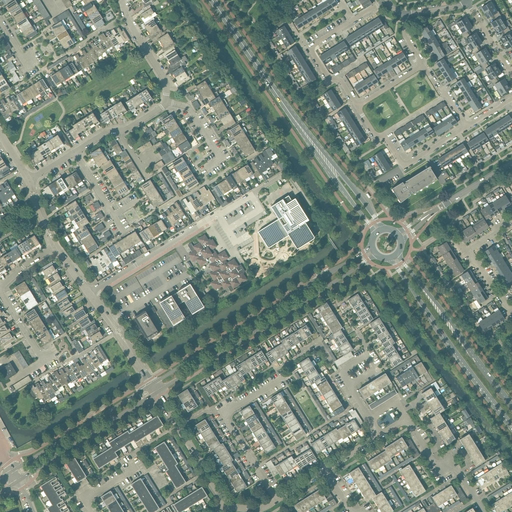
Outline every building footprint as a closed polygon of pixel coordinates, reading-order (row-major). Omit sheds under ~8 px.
[(15,0),(5,7),(6,8),(7,8),(8,11),(18,5),(15,0)] [(145,8),(157,0),(142,0),(144,2),(143,3),(144,4),(143,5),(145,7),(144,8),(145,8)] [(371,4),(368,0),(367,0),(361,4),(364,9),(371,4)] [(488,0),(485,2),(487,5),(481,8),(484,13),(493,8),(493,7),(490,3),(492,2),(490,0),(488,0)] [(82,7),(80,9),(83,13),(85,12),(95,6),(95,5),(94,4),(92,1),(86,5),(82,7)] [(332,8),(328,1),(323,4),(327,11),(332,8)] [(8,11),(8,13),(9,12),(11,15),(21,9),(23,7),(21,3),(18,5),(8,11)] [(327,11),(323,4),(318,7),(322,14),(327,11)] [(142,14),(140,14),(141,15),(141,14),(143,17),(143,18),(144,19),(143,20),(144,23),(153,18),(157,15),(156,15),(155,13),(154,13),(151,8),(150,5),(145,8),(142,10),(143,13),(142,14)] [(85,12),(88,16),(97,10),(98,10),(97,8),(97,9),(95,6),(85,12)] [(494,18),(500,14),(495,6),(493,7),(493,8),(484,13),(487,18),(493,15),(494,18)] [(322,14),(318,7),(313,10),(317,17),(322,14)] [(12,16),(14,19),(23,13),(21,9),(11,15),(10,16),(10,17),(11,17),(12,16)] [(88,16),(91,20),(100,15),(100,14),(101,14),(100,13),(99,13),(97,10),(88,16)] [(317,17),(313,10),(308,13),(313,20),(317,17)] [(15,21),(17,24),(26,18),(23,13),(14,19),(12,20),(13,21),(14,21),(15,21)] [(313,20),(308,13),(303,16),(308,23),(313,20)] [(494,29),(504,22),(500,14),(494,18),(496,20),(491,24),(494,29)] [(105,18),(104,17),(102,18),(100,15),(91,21),(96,30),(105,24),(102,20),(105,18)] [(308,23),(303,16),(299,19),(303,26),(308,23)] [(17,25),(19,28),(29,22),(26,18),(17,24),(16,24),(17,26),(17,25)] [(145,29),(145,28),(147,31),(157,26),(154,21),(155,20),(153,18),(144,23),(140,25),(140,26),(141,25),(143,28),(144,27),(145,29)] [(374,21),(379,29),(384,26),(386,29),(388,27),(385,22),(382,24),(379,18),(374,21)] [(459,19),(453,22),(455,25),(457,24),(460,29),(469,23),(466,18),(460,21),(459,19)] [(298,28),(298,29),(303,26),(299,19),(294,22),(298,28)] [(54,32),(63,26),(60,21),(58,23),(55,25),(50,28),(51,30),(52,29),(54,32)] [(370,23),(375,31),(379,29),(374,21),(370,23)] [(20,29),(22,32),(31,26),(29,22),(19,28),(18,28),(19,30),(20,29)] [(504,33),(509,30),(504,22),(494,29),(497,34),(502,30),(504,33)] [(366,26),(371,34),(375,31),(370,23),(366,26)] [(469,23),(460,29),(463,34),(461,34),(463,37),(468,34),(467,31),(472,28),(469,23)] [(31,26),(22,32),(25,37),(26,36),(28,39),(37,33),(35,30),(37,29),(34,25),(31,26)] [(55,33),(57,36),(66,30),(63,26),(54,32),(52,33),(53,34),(55,33)] [(150,41),(152,40),(163,33),(161,30),(160,31),(157,26),(147,31),(149,35),(150,37),(149,37),(150,40),(150,41)] [(276,31),(278,35),(286,30),(284,26),(283,26),(276,31)] [(362,28),(367,36),(371,34),(366,26),(362,28)] [(420,30),(423,35),(430,31),(427,26),(421,30),(420,30)] [(128,41),(130,40),(124,30),(121,31),(119,27),(116,29),(118,32),(124,42),(127,41),(128,41)] [(358,31),(363,39),(367,36),(362,28),(358,31)] [(111,31),(113,34),(119,44),(122,43),(123,43),(124,42),(118,32),(116,33),(114,29),(111,31)] [(159,41),(161,44),(170,38),(168,34),(170,32),(169,29),(163,33),(152,40),(154,42),(157,40),(158,42),(159,41)] [(57,36),(59,41),(69,35),(66,30),(57,36)] [(278,35),(281,39),(289,34),(286,30),(278,35)] [(503,44),(511,38),(511,33),(509,30),(504,33),(506,35),(500,39),(503,44)] [(108,31),(106,33),(108,36),(114,46),(116,49),(120,46),(119,44),(113,34),(111,36),(108,31)] [(354,33),(359,41),(363,39),(358,31),(354,33)] [(423,35),(426,40),(433,36),(430,31),(423,35)] [(103,33),(100,35),(109,48),(112,47),(112,48),(114,46),(108,36),(106,38),(103,33)] [(350,36),(355,44),(359,41),(354,33),(350,36)] [(468,34),(463,37),(468,45),(478,38),(475,33),(470,36),(468,34)] [(281,39),(283,44),(291,38),(289,34),(281,39)] [(59,41),(62,45),(71,39),(69,35),(59,41)] [(100,41),(99,42),(105,52),(107,51),(106,50),(109,48),(100,35),(98,36),(100,41)] [(346,39),(351,47),(355,44),(350,36),(345,39),(346,39)] [(426,40),(429,45),(436,41),(433,36),(426,40)] [(164,49),(163,50),(164,53),(174,47),(177,45),(176,45),(175,43),(174,43),(170,38),(161,44),(163,47),(163,48),(164,49)] [(283,44),(286,48),(294,43),(291,38),(283,44)] [(478,38),(468,45),(472,52),(478,49),(476,47),(482,43),(478,38)] [(511,45),(511,38),(503,44),(506,49),(511,46),(511,45)] [(71,39),(62,45),(61,46),(62,47),(63,46),(65,49),(74,44),(71,39)] [(96,39),(94,40),(96,45),(94,46),(101,56),(102,55),(103,55),(102,54),(105,52),(99,42),(96,39)] [(340,44),(345,52),(349,50),(344,42),(344,41),(340,44)] [(432,50),(439,45),(436,41),(429,45),(432,50)] [(92,48),(91,49),(97,59),(98,58),(101,56),(94,46),(92,42),(89,44),(92,48)] [(336,47),(341,55),(345,52),(340,44),(336,47)] [(432,50),(435,55),(442,50),(439,45),(432,50)] [(88,46),(86,48),(88,52),(86,53),(93,63),(94,62),(94,61),(97,59),(91,49),(88,46)] [(295,47),(287,51),(290,56),(298,51),(295,46),(295,47)] [(166,58),(168,61),(177,55),(175,50),(176,50),(174,47),(164,53),(158,57),(160,59),(164,57),(165,59),(166,58)] [(331,49),(336,57),(341,55),(336,47),(331,49)] [(442,50),(435,55),(438,60),(439,60),(439,59),(446,55),(449,53),(446,48),(442,50)] [(478,49),(472,52),(477,60),(488,53),(485,48),(479,52),(478,49)] [(327,52),(332,60),(336,57),(331,49),(327,52)] [(84,56),(82,57),(88,67),(90,66),(90,65),(93,63),(86,53),(84,50),(82,51),(84,56)] [(300,55),(298,51),(290,56),(292,60),(300,55)] [(323,54),(328,62),(332,60),(327,52),(323,54)] [(402,52),(397,55),(402,62),(407,59),(406,59),(402,52)] [(477,60),(482,68),(487,64),(486,62),(491,59),(488,53),(477,60)] [(75,56),(77,59),(83,69),(86,68),(88,67),(82,57),(80,58),(77,54),(75,56)] [(319,57),(324,65),(328,62),(323,54),(319,57)] [(170,67),(167,69),(169,71),(171,70),(184,62),(187,59),(185,55),(180,59),(177,55),(168,61),(170,64),(170,65),(171,66),(170,67)] [(292,60),(295,64),(303,59),(300,55),(292,60)] [(402,62),(397,55),(392,58),(397,65),(402,62)] [(72,56),(69,58),(72,62),(73,62),(78,71),(80,70),(85,77),(87,76),(83,69),(77,59),(75,60),(72,56)] [(392,58),(388,62),(392,69),(397,65),(392,58)] [(436,63),(439,68),(446,64),(443,58),(436,63),(436,62),(436,63)] [(295,64),(297,68),(305,63),(303,59),(295,64)] [(78,72),(78,71),(73,62),(72,62),(68,65),(74,75),(78,72)] [(173,75),(175,78),(185,72),(182,67),(186,65),(184,62),(171,70),(168,72),(169,72),(171,74),(173,75)] [(392,69),(388,62),(383,65),(387,72),(392,69)] [(305,63),(297,68),(300,72),(308,67),(305,63)] [(439,68),(442,73),(449,68),(446,64),(439,68)] [(487,75),(497,69),(494,64),(489,67),(487,64),(482,68),(487,75)] [(64,68),(69,77),(74,75),(68,65),(64,68)] [(383,65),(378,68),(382,75),(387,72),(383,65)] [(310,71),(308,67),(300,72),(302,76),(310,71)] [(65,80),(69,77),(64,68),(59,71),(65,80)] [(382,75),(378,68),(373,71),(377,77),(377,78),(382,75)] [(442,73),(445,78),(452,73),(449,68),(442,73)] [(497,69),(487,75),(487,76),(488,75),(491,79),(490,80),(491,83),(497,80),(495,77),(501,74),(497,69)] [(61,83),(65,80),(59,71),(58,71),(56,72),(57,72),(55,73),(54,72),(61,83)] [(310,71),(302,76),(305,80),(313,75),(310,71)] [(50,76),(48,78),(53,87),(56,86),(61,83),(54,72),(52,73),(49,74),(50,76)] [(178,87),(191,79),(191,78),(190,79),(189,76),(188,77),(185,72),(175,78),(177,81),(177,82),(178,83),(177,84),(178,86),(178,87)] [(452,73),(445,78),(448,83),(449,83),(449,82),(455,78),(458,77),(455,72),(452,73)] [(316,80),(313,75),(305,80),(307,84),(315,80),(316,80)] [(374,75),(369,78),(373,85),(378,81),(374,75)] [(0,81),(0,87),(7,83),(9,82),(6,78),(0,81)] [(369,78),(364,81),(368,88),(373,85),(369,78)] [(463,78),(456,82),(459,87),(466,83),(463,78)] [(43,79),(38,82),(44,91),(49,88),(43,79)] [(497,80),(491,83),(493,86),(495,85),(497,90),(496,90),(496,91),(507,84),(504,79),(498,82),(497,80)] [(38,81),(36,81),(37,83),(34,84),(40,94),(41,96),(46,94),(44,91),(38,82),(38,81)] [(194,84),(186,89),(187,92),(195,88),(195,89),(196,89),(198,91),(208,85),(205,81),(198,85),(196,86),(194,84)] [(364,81),(359,84),(363,91),(368,88),(364,81)] [(466,83),(459,87),(462,92),(469,88),(472,86),(469,81),(466,83)] [(9,86),(7,83),(0,87),(0,93),(0,94),(1,94),(11,88),(9,86)] [(32,85),(29,87),(35,97),(40,94),(34,84),(33,83),(32,84),(32,85)] [(358,93),(358,94),(363,91),(359,84),(354,87),(357,92),(358,93)] [(507,84),(496,91),(501,98),(506,95),(505,93),(510,89),(507,84)] [(198,91),(196,93),(198,97),(210,90),(208,85),(198,91)] [(35,97),(29,87),(29,86),(25,89),(31,99),(35,97)] [(145,87),(140,89),(141,90),(142,92),(148,102),(149,102),(147,100),(148,99),(150,101),(153,99),(151,97),(154,95),(149,88),(146,89),(145,87)] [(465,97),(472,93),(469,88),(462,92),(465,97)] [(27,102),(31,99),(25,89),(23,90),(24,91),(21,92),(27,102)] [(198,97),(201,101),(203,100),(213,94),(210,90),(198,97)] [(322,95),(325,99),(333,94),(330,90),(322,95)] [(19,100),(19,101),(22,105),(27,102),(21,92),(20,92),(19,92),(19,93),(16,95),(19,100)] [(140,93),(138,94),(144,105),(143,103),(144,102),(146,104),(148,102),(142,92),(140,93)] [(203,100),(201,101),(204,106),(207,104),(219,96),(216,92),(213,94),(203,100)] [(475,98),(472,93),(465,97),(468,102),(475,98)] [(138,94),(134,97),(140,107),(139,105),(140,104),(142,106),(144,105),(138,94)] [(325,99),(328,103),(336,98),(333,94),(325,99)] [(13,95),(11,97),(12,99),(14,103),(19,110),(20,111),(22,110),(24,112),(26,111),(22,105),(19,101),(17,102),(15,99),(15,98),(13,95)] [(210,108),(222,101),(219,96),(207,104),(210,108)] [(8,97),(5,99),(6,100),(8,103),(14,112),(16,111),(17,112),(19,110),(14,103),(12,104),(10,101),(9,98),(8,97)] [(134,97),(130,99),(136,110),(135,108),(136,107),(137,109),(140,107),(134,97)] [(328,103),(330,107),(338,102),(336,98),(328,103)] [(478,102),(475,98),(468,102),(471,107),(478,102)] [(0,100),(2,104),(9,114),(11,113),(12,114),(14,112),(8,103),(6,104),(3,99),(0,100)] [(130,99),(125,102),(132,112),(131,110),(132,109),(133,111),(136,110),(130,99)] [(224,99),(222,101),(210,108),(212,113),(215,111),(224,105),(227,104),(224,99)] [(121,102),(116,104),(123,114),(122,112),(123,111),(124,114),(127,112),(121,102)] [(338,102),(330,107),(333,112),(340,107),(341,107),(338,102)] [(481,107),(478,102),(471,107),(475,112),(475,111),(481,107)] [(0,105),(0,111),(5,120),(10,117),(9,114),(2,104),(0,106),(0,105)] [(112,107),(119,117),(123,114),(116,104),(112,107)] [(227,109),(224,105),(215,111),(217,115),(227,109)] [(112,107),(108,109),(115,119),(114,117),(115,117),(116,119),(119,117),(112,107)] [(336,113),(339,118),(347,113),(344,108),(336,113)] [(108,109),(104,112),(111,122),(110,120),(111,119),(112,121),(115,119),(108,109)] [(230,114),(227,109),(217,115),(215,117),(218,121),(220,120),(230,114)] [(104,112),(100,114),(102,117),(106,123),(106,125),(107,124),(105,122),(107,122),(108,124),(111,122),(104,112)] [(99,123),(93,113),(89,115),(95,126),(95,125),(94,123),(95,123),(96,125),(99,123)] [(173,117),(171,114),(168,116),(167,113),(160,117),(164,125),(174,119),(173,119),(174,118),(173,117)] [(339,118),(342,122),(350,117),(347,113),(339,118)] [(230,114),(220,120),(223,124),(232,118),(230,114)] [(95,126),(89,115),(85,118),(91,128),(90,126),(91,125),(92,127),(95,126)] [(232,118),(223,124),(226,128),(235,123),(238,121),(235,116),(232,118)] [(457,123),(452,116),(447,119),(452,126),(457,123),(457,122),(457,123)] [(342,122),(344,126),(352,121),(350,117),(342,122)] [(85,118),(80,121),(87,131),(86,129),(87,128),(88,130),(91,128),(85,118)] [(500,121),(505,129),(510,126),(504,118),(500,121)] [(164,125),(167,129),(176,123),(174,119),(164,125)] [(452,126),(447,119),(443,122),(447,129),(452,126)] [(87,131),(80,121),(76,123),(83,133),(82,131),(83,130),(84,132),(87,131)] [(352,121),(344,126),(347,130),(355,125),(352,121)] [(496,123),(501,131),(505,129),(500,121),(496,123)] [(443,122),(438,125),(442,132),(447,129),(443,122)] [(80,135),(83,133),(76,123),(75,124),(72,126),(74,128),(78,134),(79,133),(80,135)] [(176,123),(167,129),(169,133),(179,127),(176,123)] [(230,136),(243,128),(240,123),(229,130),(229,129),(228,130),(229,133),(228,133),(230,136)] [(492,126),(497,134),(501,131),(496,123),(492,126)] [(347,130),(349,134),(357,129),(355,125),(347,130)] [(429,125),(424,129),(429,136),(434,132),(433,132),(429,125)] [(442,132),(438,125),(433,128),(437,135),(442,132)] [(488,128),(493,136),(497,134),(492,126),(488,128)] [(182,132),(181,132),(182,131),(181,130),(179,127),(169,133),(172,138),(182,132)] [(233,137),(235,139),(246,132),(247,131),(244,127),(243,128),(230,136),(231,138),(233,137)] [(74,128),(70,130),(76,140),(75,138),(76,138),(77,140),(80,138),(79,136),(78,134),(74,128)] [(484,131),(489,139),(493,136),(488,128),(484,131)] [(357,129),(349,134),(352,138),(360,133),(357,129)] [(429,136),(424,129),(419,132),(424,139),(429,136)] [(65,133),(72,143),(76,140),(70,130),(65,133)] [(182,132),(172,138),(175,142),(184,136),(182,132)] [(235,139),(231,141),(233,143),(236,141),(237,143),(247,137),(249,136),(246,132),(235,139)] [(419,142),(424,139),(419,132),(415,135),(419,142)] [(57,133),(52,135),(54,137),(60,148),(64,145),(63,143),(58,135),(57,133)] [(352,138),(354,142),(362,137),(360,133),(352,138)] [(479,136),(484,144),(489,141),(484,134),(484,133),(479,136)] [(419,142),(415,135),(410,138),(414,145),(419,142)] [(175,142),(177,146),(187,140),(184,136),(175,142)] [(475,138),(480,146),(484,144),(479,136),(475,138)] [(54,137),(49,140),(56,150),(55,148),(56,147),(57,149),(60,148),(54,137)] [(237,143),(240,148),(249,142),(247,137),(237,143)] [(354,142),(357,146),(365,141),(365,142),(365,141),(362,137),(354,142)] [(56,150),(49,140),(49,138),(44,141),(45,143),(52,153),(56,150)] [(409,148),(414,145),(410,138),(405,141),(409,148)] [(471,141),(476,149),(480,146),(475,138),(471,141)] [(187,140),(177,146),(182,154),(189,150),(191,149),(189,146),(190,145),(187,140)] [(409,148),(405,141),(400,144),(404,150),(404,151),(409,148)] [(467,144),(472,152),(476,149),(471,141),(467,144)] [(241,149),(243,152),(252,146),(249,142),(240,148),(239,148),(240,150),(241,149)] [(52,153),(45,143),(41,145),(48,155),(47,153),(48,152),(49,154),(52,153)] [(458,147),(463,155),(468,152),(463,144),(458,147)] [(48,155),(41,145),(37,148),(38,150),(39,150),(44,158),(42,156),(44,155),(45,157),(48,155)] [(252,146),(243,152),(245,157),(255,151),(252,146)] [(164,149),(158,152),(161,157),(170,151),(167,147),(164,149)] [(454,149),(459,157),(463,155),(458,147),(454,149)] [(37,148),(33,150),(34,152),(41,163),(41,162),(40,160),(41,160),(42,162),(45,160),(44,158),(39,150),(38,150),(37,148)] [(93,158),(102,153),(99,148),(90,154),(93,158)] [(265,150),(262,152),(265,156),(263,157),(269,168),(271,166),(271,165),(273,164),(271,161),(270,159),(272,158),(271,156),(274,155),(272,151),(269,148),(265,150)] [(450,152),(455,160),(459,157),(454,149),(450,152)] [(93,158),(91,160),(92,161),(94,160),(96,163),(108,155),(105,151),(102,153),(93,158)] [(33,153),(30,155),(30,154),(27,156),(32,165),(35,163),(37,165),(36,163),(37,162),(38,164),(41,163),(34,152),(33,153)] [(372,157),(375,161),(383,156),(380,152),(379,152),(380,152),(372,157)] [(446,154),(451,162),(455,160),(450,152),(446,154)] [(167,153),(161,157),(166,164),(172,161),(167,153)] [(263,157),(260,154),(258,155),(260,160),(259,161),(265,171),(266,173),(268,172),(266,169),(269,168),(263,157)] [(442,157),(447,165),(451,162),(446,154),(442,157)] [(108,155),(96,163),(98,167),(108,161),(110,160),(110,159),(108,155)] [(375,161),(377,165),(385,160),(383,156),(375,161)] [(172,163),(175,167),(185,162),(187,160),(186,159),(184,160),(182,157),(172,163)] [(256,163),(254,165),(261,175),(265,181),(266,180),(262,174),(263,174),(262,173),(265,171),(259,161),(256,157),(253,159),(256,163)] [(442,157),(438,160),(443,168),(447,165),(442,157)] [(110,160),(108,161),(98,167),(99,169),(101,167),(103,170),(113,164),(110,160)] [(380,169),(388,164),(385,160),(377,165),(380,169)] [(252,167),(250,168),(253,174),(255,176),(256,179),(259,178),(258,177),(261,175),(254,165),(252,161),(249,163),(252,167)] [(0,163),(0,174),(1,174),(3,176),(11,172),(9,169),(10,168),(9,169),(6,164),(6,165),(4,162),(0,163)] [(185,162),(175,167),(174,168),(176,173),(178,172),(187,166),(188,165),(187,164),(186,164),(185,162)] [(103,170),(106,174),(115,169),(113,164),(103,170)] [(249,177),(253,174),(250,168),(248,164),(243,167),(249,177)] [(391,169),(388,164),(380,169),(382,174),(390,169),(391,169)] [(190,170),(187,166),(178,172),(181,176),(190,170)] [(242,168),(239,170),(245,179),(249,177),(243,167),(241,168),(242,168)] [(407,180),(407,181),(405,182),(406,182),(406,183),(404,184),(402,182),(392,189),(400,203),(410,195),(410,194),(412,192),(413,194),(437,179),(430,168),(427,170),(408,182),(407,181),(407,180)] [(106,176),(107,176),(109,179),(118,173),(115,169),(106,174),(106,175),(105,175),(106,176)] [(181,176),(183,180),(193,174),(194,174),(193,172),(192,173),(190,170),(181,176)] [(239,170),(234,173),(240,182),(241,184),(246,181),(245,179),(239,170)] [(76,172),(71,175),(77,184),(82,181),(76,172)] [(121,177),(118,173),(109,179),(108,179),(109,181),(109,180),(111,183),(121,177)] [(236,185),(240,182),(234,173),(233,173),(231,174),(232,174),(230,175),(236,185)] [(193,174),(183,180),(181,182),(182,184),(183,183),(185,185),(186,185),(195,179),(197,178),(196,176),(195,177),(193,174)] [(77,184),(71,175),(67,177),(73,187),(77,184)] [(227,177),(225,178),(232,189),(233,190),(238,187),(236,185),(230,175),(229,176),(228,175),(227,176),(227,177)] [(63,180),(67,187),(68,190),(73,187),(67,177),(63,180)] [(111,183),(114,187),(123,182),(121,177),(111,183)] [(224,180),(222,182),(228,191),(232,189),(225,178),(225,177),(223,178),(224,180)] [(63,190),(67,187),(63,180),(62,178),(57,181),(63,190)] [(195,179),(186,185),(189,189),(190,191),(194,188),(197,186),(196,185),(198,183),(195,179)] [(56,182),(53,183),(58,193),(60,195),(64,193),(63,190),(57,181),(56,180),(55,181),(56,182)] [(153,184),(150,180),(140,186),(141,188),(142,187),(143,190),(153,184)] [(6,181),(3,183),(6,187),(4,188),(10,199),(12,197),(12,196),(14,195),(6,181)] [(115,189),(117,192),(126,186),(123,182),(114,187),(113,188),(114,190),(115,189)] [(222,182),(217,185),(223,194),(228,191),(222,182)] [(51,184),(48,186),(54,195),(58,193),(53,183),(52,183),(51,184)] [(143,190),(146,194),(155,189),(153,184),(143,190)] [(0,188),(2,191),(0,191),(0,192),(6,202),(8,201),(8,200),(10,199),(4,188),(2,185),(0,185),(0,188)] [(44,189),(50,198),(54,195),(48,186),(48,185),(47,186),(47,187),(44,189)] [(219,197),(223,194),(217,185),(213,187),(215,190),(212,192),(220,205),(223,203),(219,197)] [(116,194),(118,193),(119,196),(131,189),(130,187),(128,188),(126,186),(117,192),(116,192),(116,193),(116,194)] [(146,195),(145,195),(146,196),(147,196),(149,199),(160,192),(157,187),(155,189),(146,194),(146,195)] [(204,187),(201,188),(210,202),(212,200),(213,201),(215,200),(209,190),(207,191),(204,187)] [(199,195),(205,206),(208,204),(207,203),(210,202),(201,188),(199,190),(201,194),(199,195)] [(149,199),(148,199),(149,201),(150,200),(151,203),(163,196),(160,192),(149,199)] [(205,206),(199,195),(197,192),(194,194),(197,198),(195,199),(201,209),(203,208),(203,207),(205,206)] [(297,249),(313,239),(314,238),(314,237),(314,236),(305,222),(309,220),(295,198),(291,200),(288,195),(270,207),(278,219),(258,232),(267,247),(268,247),(269,247),(270,247),(288,235),(297,249)] [(510,204),(505,195),(501,198),(506,207),(507,208),(509,207),(508,206),(510,204)] [(166,201),(163,196),(151,203),(150,204),(151,205),(152,205),(154,208),(166,201)] [(190,196),(187,198),(196,211),(199,209),(200,210),(199,211),(201,214),(203,213),(201,209),(195,199),(193,201),(190,196)] [(501,198),(497,200),(503,211),(505,210),(504,208),(506,207),(501,198)] [(185,199),(181,201),(180,202),(184,209),(186,207),(191,214),(193,212),(196,216),(198,215),(196,212),(190,202),(188,203),(185,199)] [(497,200),(493,203),(498,212),(501,210),(502,212),(503,211),(497,200)] [(65,207),(68,211),(78,205),(75,201),(65,207)] [(176,208),(174,209),(181,219),(183,218),(182,217),(185,215),(176,202),(174,203),(176,208)] [(498,212),(493,203),(489,205),(494,214),(497,213),(498,214),(499,213),(498,212)] [(68,211),(66,213),(69,217),(80,210),(82,209),(79,205),(78,205),(68,211)] [(489,205),(484,208),(490,217),(492,215),(494,217),(495,216),(494,214),(489,205)] [(181,219),(174,209),(172,206),(170,207),(172,212),(170,213),(176,223),(178,226),(180,224),(178,221),(181,219)] [(491,218),(490,217),(484,208),(480,211),(486,219),(488,218),(489,219),(491,218)] [(80,210),(69,217),(71,221),(83,214),(84,213),(82,209),(80,210)] [(168,209),(165,211),(168,215),(166,216),(172,227),(173,229),(174,229),(175,230),(177,229),(174,225),(176,223),(170,213),(168,209)] [(170,228),(172,227),(166,216),(164,213),(161,215),(164,219),(162,220),(167,229),(168,230),(170,229),(170,228)] [(83,214),(71,221),(74,226),(86,218),(88,217),(86,215),(85,216),(83,214)] [(86,218),(74,226),(77,230),(79,228),(86,224),(89,223),(86,218)] [(483,218),(479,221),(484,230),(485,232),(487,231),(486,229),(489,227),(483,218)] [(161,219),(157,222),(162,232),(167,229),(162,220),(161,219)] [(479,221),(475,223),(481,234),(483,233),(482,231),(484,230),(479,221)] [(158,234),(162,232),(157,222),(152,225),(158,234)] [(475,223),(471,226),(476,235),(479,233),(480,235),(481,234),(475,223)] [(77,230),(75,231),(72,233),(75,237),(78,236),(89,229),(86,224),(79,228),(77,230)] [(152,225),(148,228),(154,237),(158,234),(152,225)] [(467,229),(473,239),(475,238),(473,236),(476,235),(471,226),(467,229)] [(148,228),(144,230),(149,240),(154,237),(148,228)] [(75,237),(78,241),(80,240),(91,233),(90,231),(89,229),(78,236),(75,237)] [(467,229),(462,231),(468,240),(470,238),(472,240),(473,239),(467,229)] [(149,240),(144,230),(139,233),(145,242),(149,240)] [(135,231),(131,234),(137,244),(141,241),(135,231)] [(458,234),(462,239),(464,242),(466,241),(468,243),(469,242),(468,240),(462,231),(458,234)] [(91,233),(78,241),(81,246),(83,244),(94,237),(92,233),(91,233)] [(134,245),(137,244),(131,234),(126,237),(132,246),(134,249),(135,248),(135,247),(134,245)] [(41,245),(35,235),(30,238),(36,246),(37,245),(38,247),(41,245)] [(192,252),(188,254),(193,261),(196,259),(200,266),(210,260),(212,263),(209,265),(213,272),(210,274),(214,281),(211,283),(215,290),(222,286),(224,289),(227,287),(231,292),(234,290),(233,288),(247,280),(244,274),(244,272),(245,271),(241,264),(238,266),(234,259),(227,263),(225,260),(229,258),(224,251),(217,255),(215,252),(214,252),(212,249),(217,246),(212,239),(209,242),(205,235),(198,239),(200,243),(193,247),(191,243),(187,246),(192,252)] [(94,237),(83,244),(86,249),(97,241),(95,237),(94,237)] [(126,237),(122,239),(128,249),(132,246),(126,237)] [(37,248),(36,246),(30,238),(26,240),(32,249),(33,248),(34,250),(37,248)] [(120,241),(118,242),(124,252),(128,249),(122,239),(121,238),(120,239),(120,241)] [(26,240),(22,243),(28,251),(29,251),(30,252),(33,250),(32,249),(26,240)] [(99,244),(97,241),(86,249),(89,253),(98,247),(99,246),(98,244),(99,244)] [(116,243),(113,245),(119,254),(124,252),(118,242),(117,241),(115,242),(116,243)] [(437,247),(440,252),(450,245),(449,244),(447,245),(446,242),(437,247)] [(18,246),(23,254),(25,253),(26,255),(29,253),(28,251),(22,243),(18,246)] [(115,257),(119,254),(113,245),(109,248),(111,251),(115,257)] [(451,247),(450,245),(440,252),(442,256),(451,250),(449,248),(451,247)] [(497,250),(494,246),(485,251),(483,252),(484,254),(486,253),(488,255),(497,250)] [(21,257),(20,256),(16,248),(11,251),(17,259),(18,258),(19,260),(22,258),(21,257)] [(106,248),(103,249),(112,263),(114,267),(119,264),(117,261),(115,257),(111,251),(108,252),(106,248)] [(109,264),(112,263),(103,249),(100,251),(103,255),(101,256),(108,267),(110,265),(109,264)] [(5,250),(1,253),(3,256),(8,264),(10,263),(11,265),(14,263),(13,262),(7,253),(5,250)] [(442,256),(445,260),(455,253),(454,252),(453,253),(451,250),(442,256)] [(489,261),(490,260),(499,254),(497,250),(488,255),(489,258),(488,259),(489,261)] [(17,259),(11,251),(7,253),(13,262),(14,261),(15,263),(18,261),(17,259)] [(99,253),(96,255),(98,258),(96,259),(103,271),(104,271),(106,270),(105,268),(108,267),(101,256),(99,253)] [(456,255),(455,253),(445,260),(447,264),(456,259),(454,256),(456,255)] [(490,263),(491,265),(502,258),(499,254),(490,260),(492,262),(490,263)] [(8,264),(3,256),(0,257),(0,260),(0,261),(4,267),(6,266),(7,268),(9,266),(8,264)] [(101,272),(103,271),(96,259),(94,261),(92,257),(89,259),(92,262),(98,273),(101,271),(101,272)] [(494,265),(495,268),(504,262),(502,258),(491,265),(492,266),(494,265)] [(87,259),(84,261),(93,274),(96,273),(97,275),(99,274),(98,273),(92,262),(90,263),(87,259)] [(447,264),(450,268),(459,263),(460,262),(459,260),(458,261),(456,259),(447,264)] [(52,261),(39,269),(41,272),(43,271),(45,274),(44,275),(43,275),(44,277),(55,270),(53,267),(54,266),(51,262),(52,261)] [(496,273),(507,266),(504,262),(495,268),(497,270),(495,271),(496,273)] [(450,268),(452,272),(463,266),(462,264),(460,265),(459,263),(450,268)] [(464,267),(463,266),(452,272),(455,276),(464,271),(462,268),(464,267)] [(499,273),(500,276),(509,270),(507,266),(496,273),(497,274),(499,273)] [(51,283),(59,278),(60,278),(58,274),(59,274),(56,270),(57,269),(55,270),(44,277),(46,280),(48,279),(51,283)] [(461,275),(463,280),(472,274),(477,271),(476,269),(471,273),(469,270),(461,275)] [(500,279),(501,281),(511,274),(509,270),(500,276),(502,278),(500,279)] [(463,280),(466,284),(475,278),(480,275),(479,274),(474,277),(472,274),(463,280)] [(511,274),(501,281),(502,282),(504,281),(506,284),(511,280),(511,274)] [(59,278),(51,283),(47,286),(49,289),(50,288),(53,292),(62,286),(60,283),(61,283),(59,278)] [(466,284),(469,288),(477,282),(482,279),(481,278),(476,281),(475,278),(466,284)] [(15,287),(17,292),(27,286),(24,281),(15,287)] [(480,286),(485,283),(484,282),(479,285),(477,282),(469,288),(471,292),(480,286)] [(163,299),(159,301),(174,325),(185,318),(177,305),(184,301),(192,314),(203,307),(189,283),(185,285),(186,286),(183,288),(183,287),(179,289),(180,291),(170,297),(169,295),(166,297),(166,298),(163,300),(163,299)] [(64,286),(64,285),(62,286),(53,292),(52,293),(53,296),(55,295),(58,300),(66,295),(67,294),(65,291),(66,290),(63,286),(64,286)] [(20,296),(30,290),(27,286),(17,292),(20,296)] [(482,291),(487,287),(486,286),(481,289),(480,286),(471,292),(474,296),(482,290),(482,291)] [(20,296),(23,301),(32,295),(30,290),(20,296)] [(485,295),(490,292),(489,290),(484,293),(482,291),(482,290),(474,296),(476,300),(485,295)] [(348,300),(350,304),(360,298),(357,294),(348,300)] [(487,299),(493,296),(491,294),(486,297),(485,295),(476,300),(479,304),(487,299)] [(26,305),(35,299),(37,298),(36,297),(35,297),(34,297),(32,295),(23,301),(22,301),(23,302),(24,302),(26,305)] [(58,300),(49,306),(51,308),(58,304),(61,309),(70,303),(68,300),(69,299),(66,295),(58,300)] [(350,304),(353,308),(363,302),(360,298),(350,304)] [(35,299),(26,305),(25,305),(26,307),(27,306),(28,309),(38,304),(40,303),(38,301),(37,302),(35,299)] [(72,302),(70,303),(61,309),(59,310),(61,313),(62,312),(65,317),(70,314),(75,311),(73,308),(74,307),(71,303),(72,302)] [(317,308),(319,313),(329,307),(326,302),(317,308)] [(353,308),(356,312),(365,306),(363,302),(353,308)] [(70,314),(67,316),(69,318),(70,318),(72,317),(74,316),(77,320),(86,314),(84,311),(85,311),(82,307),(83,306),(75,311),(70,314)] [(356,312),(358,317),(368,310),(365,306),(356,312)] [(145,312),(144,311),(134,317),(148,340),(158,334),(156,331),(157,331),(149,317),(156,312),(153,307),(145,312)] [(319,313),(322,317),(332,311),(329,307),(319,313)] [(26,316),(27,319),(37,313),(34,309),(25,315),(24,315),(25,317),(26,316)] [(358,317),(361,321),(371,315),(368,310),(358,317)] [(495,313),(500,322),(501,323),(503,322),(502,321),(504,319),(499,310),(495,313)] [(322,317),(324,321),(334,315),(332,311),(322,317)] [(30,323),(40,318),(37,313),(27,319),(30,323)] [(81,328),(91,322),(89,319),(89,318),(87,314),(88,314),(87,313),(86,314),(77,320),(67,326),(70,329),(74,326),(78,323),(81,328)] [(495,313),(491,315),(497,326),(499,325),(498,323),(500,322),(495,313)] [(324,321),(327,325),(337,319),(334,315),(324,321)] [(361,321),(363,325),(373,319),(371,315),(361,321)] [(491,315),(486,318),(492,327),(495,325),(496,327),(497,326),(491,315)] [(31,325),(33,328),(42,322),(44,321),(43,319),(41,320),(40,318),(30,323),(29,324),(29,325),(30,325),(31,325)] [(369,324),(372,328),(382,322),(379,318),(369,324)] [(486,318),(482,320),(489,331),(491,330),(489,328),(492,327),(486,318)] [(339,323),(337,319),(327,325),(330,329),(339,323)] [(85,330),(88,334),(97,328),(95,325),(96,325),(94,321),(95,320),(94,320),(91,322),(81,328),(80,329),(81,332),(85,330)] [(488,332),(489,331),(482,320),(478,323),(484,332),(486,330),(488,332)] [(34,329),(35,332),(45,326),(42,322),(33,328),(32,328),(33,330),(34,329)] [(382,322),(372,328),(374,332),(384,326),(382,322)] [(340,329),(342,328),(339,323),(330,329),(332,333),(332,334),(340,329)] [(7,328),(5,325),(0,327),(0,338),(9,333),(12,331),(11,331),(8,327),(7,328)] [(306,325),(301,328),(308,337),(312,335),(306,325)] [(35,332),(38,336),(48,331),(45,326),(35,332)] [(384,326),(374,332),(377,336),(387,330),(384,326)] [(99,327),(97,328),(88,334),(87,335),(88,338),(90,337),(93,342),(91,343),(93,345),(96,343),(95,341),(102,336),(100,333),(101,332),(99,328),(99,327)] [(301,328),(297,330),(303,340),(308,337),(301,328)] [(332,334),(332,333),(330,335),(333,339),(343,333),(340,329),(332,334)] [(297,330),(293,333),(299,343),(303,340),(297,330)] [(377,336),(380,341),(389,334),(387,330),(377,336)] [(39,338),(41,341),(50,335),(48,331),(38,336),(37,337),(38,339),(39,338)] [(11,336),(9,333),(0,338),(3,343),(2,344),(4,347),(5,349),(12,345),(11,343),(17,339),(16,339),(13,335),(11,336)] [(299,343),(293,333),(289,335),(295,345),(299,343)] [(333,339),(335,343),(345,337),(343,333),(333,339)] [(380,341),(382,345),(392,339),(389,334),(380,341)] [(50,335),(41,341),(40,341),(41,343),(42,342),(44,345),(53,340),(50,335)] [(289,335),(285,338),(291,348),(295,345),(289,335)] [(335,343),(334,344),(337,348),(338,347),(348,341),(345,337),(335,343)] [(285,338),(280,341),(282,343),(287,350),(291,348),(285,338)] [(392,339),(382,345),(385,349),(392,344),(395,343),(392,339)] [(77,342),(73,344),(79,354),(84,351),(78,341),(77,342)] [(338,347),(341,352),(350,346),(348,341),(338,347)] [(282,343),(278,346),(284,356),(288,353),(287,350),(282,343)] [(382,350),(385,355),(395,349),(392,344),(385,349),(382,350)] [(102,362),(108,359),(99,346),(94,349),(97,353),(95,354),(101,364),(103,363),(102,362)] [(284,356),(278,346),(274,348),(280,358),(284,356)] [(343,356),(345,355),(348,353),(351,351),(353,350),(350,346),(341,352),(343,356)] [(274,348),(270,351),(276,361),(280,358),(274,348)] [(388,359),(397,353),(395,349),(385,355),(388,359)] [(263,363),(267,360),(261,350),(257,353),(263,363)] [(92,351),(90,353),(91,354),(92,357),(90,358),(97,368),(99,371),(101,370),(98,366),(101,364),(95,354),(92,351)] [(270,351),(265,354),(271,363),(276,361),(270,351)] [(257,353),(253,356),(259,366),(263,363),(257,353)] [(388,359),(390,363),(400,357),(397,353),(388,359)] [(88,355),(86,356),(87,359),(88,361),(86,362),(93,373),(96,377),(98,376),(94,370),(97,368),(90,358),(88,355)] [(253,356),(248,358),(255,368),(259,366),(253,356)] [(311,362),(308,357),(298,364),(301,368),(311,362)] [(400,357),(390,363),(393,367),(403,361),(400,357)] [(84,364),(82,366),(91,380),(93,378),(91,375),(93,373),(86,362),(84,358),(81,360),(84,364)] [(244,361),(250,371),(255,368),(248,358),(244,361)] [(244,361),(240,363),(246,373),(250,371),(244,361)] [(311,362),(301,368),(303,372),(313,366),(311,362)] [(421,362),(417,365),(423,374),(427,372),(421,362)] [(10,363),(0,369),(7,380),(17,373),(10,363)] [(77,363),(75,364),(77,368),(83,378),(86,376),(86,377),(87,378),(86,378),(88,381),(91,380),(82,366),(80,367),(77,363)] [(240,363),(236,366),(238,370),(242,376),(246,373),(240,363)] [(81,379),(83,378),(77,368),(75,369),(72,365),(69,367),(71,370),(78,380),(81,378),(81,379)] [(419,377),(423,374),(417,365),(412,367),(419,377)] [(313,366),(303,372),(306,376),(316,370),(313,366)] [(76,381),(78,380),(71,370),(70,371),(67,367),(64,369),(66,372),(73,382),(75,380),(76,381)] [(412,367),(408,370),(414,380),(419,377),(412,367)] [(389,372),(388,373),(391,377),(394,375),(393,372),(396,371),(394,368),(391,370),(389,372)] [(407,368),(403,371),(404,372),(410,382),(414,380),(408,370),(407,368)] [(71,383),(73,382),(66,372),(64,373),(62,369),(59,371),(61,374),(67,384),(70,382),(71,383)] [(238,370),(234,373),(241,383),(245,380),(242,376),(238,370)] [(316,370),(306,376),(309,380),(318,374),(316,370)] [(66,385),(67,384),(61,374),(59,375),(56,371),(54,373),(62,386),(65,384),(66,385)] [(404,372),(400,375),(406,385),(410,382),(404,372)] [(60,388),(62,386),(54,373),(51,374),(54,379),(52,380),(58,390),(60,389),(60,388)] [(230,375),(236,385),(241,383),(234,373),(230,375)] [(385,373),(380,376),(387,386),(391,383),(385,373)] [(314,383),(321,378),(318,374),(309,380),(311,385),(314,383)] [(230,375),(226,378),(232,388),(236,385),(230,375)] [(402,387),(406,385),(400,375),(396,378),(402,387)] [(50,382),(48,384),(54,394),(56,392),(58,390),(52,380),(50,376),(47,378),(50,382)] [(222,381),(219,376),(215,379),(221,389),(225,386),(222,381)] [(380,376),(376,378),(383,388),(387,386),(380,376)] [(314,383),(311,385),(314,389),(317,387),(327,381),(324,377),(321,378),(314,383)] [(225,386),(228,391),(232,388),(226,378),(222,381),(225,386)] [(376,378),(372,381),(378,391),(383,388),(376,378)] [(215,379),(211,382),(217,392),(221,389),(215,379)] [(43,381),(40,382),(43,386),(51,399),(56,396),(54,394),(48,384),(47,383),(45,384),(43,381)] [(317,387),(319,391),(329,385),(327,381),(317,387)] [(372,381),(368,384),(374,394),(375,396),(380,393),(378,391),(372,381)] [(207,384),(213,394),(217,392),(211,382),(207,384)] [(423,392),(421,394),(424,398),(434,392),(438,390),(440,388),(435,382),(431,385),(430,384),(422,390),(423,392)] [(38,383),(35,384),(36,386),(37,388),(45,400),(48,399),(48,400),(49,400),(51,399),(43,386),(41,387),(38,383)] [(207,384),(202,387),(208,397),(213,394),(207,384)] [(368,384),(363,386),(370,397),(374,394),(368,384)] [(46,401),(45,400),(37,388),(35,389),(33,385),(30,386),(32,389),(29,391),(34,399),(37,397),(38,400),(41,398),(44,402),(46,401)] [(319,391),(322,395),(332,389),(329,385),(319,391)] [(365,400),(370,397),(363,386),(359,389),(365,400)] [(177,395),(180,399),(190,393),(187,389),(177,395)] [(322,395),(325,399),(334,393),(332,389),(322,395)] [(280,392),(270,399),(273,403),(283,397),(284,396),(282,391),(280,393),(280,392)] [(424,398),(427,403),(437,396),(434,392),(424,398)] [(193,397),(190,393),(180,399),(183,404),(193,397)] [(325,399),(327,404),(337,397),(334,393),(325,399)] [(437,396),(427,403),(429,407),(440,400),(441,399),(439,395),(437,396)] [(183,404),(185,408),(195,402),(193,397),(183,404)] [(285,401),(283,397),(273,403),(275,407),(285,401)] [(327,404),(330,408),(340,402),(337,397),(327,404)] [(429,407),(432,411),(442,405),(440,400),(429,407)] [(275,407),(278,411),(288,405),(285,401),(275,407)] [(185,408),(188,412),(198,406),(195,402),(185,408)] [(330,408),(332,412),(342,406),(340,402),(330,408)] [(290,409),(288,405),(278,411),(281,415),(290,409)] [(445,409),(442,405),(432,411),(435,415),(435,416),(440,412),(445,409)] [(239,412),(242,416),(252,410),(249,406),(239,412)] [(333,412),(330,413),(333,417),(335,416),(345,410),(342,406),(332,412),(333,412)] [(281,415),(283,420),(293,413),(290,409),(281,415)] [(242,416),(245,420),(255,414),(252,410),(242,416)] [(443,417),(440,412),(435,416),(435,415),(430,419),(432,423),(443,417)] [(293,413),(283,420),(286,424),(296,418),(297,417),(296,415),(295,416),(293,413)] [(247,424),(257,418),(255,414),(245,420),(247,424)] [(159,429),(164,425),(157,415),(152,418),(159,429)] [(151,416),(146,419),(148,421),(154,431),(159,429),(152,418),(151,416)] [(432,423),(435,427),(446,421),(443,417),(432,423)] [(260,422),(257,418),(247,424),(250,428),(260,422)] [(286,424),(288,428),(298,422),(296,418),(286,424)] [(195,425),(198,430),(208,423),(205,419),(195,425)] [(354,419),(349,422),(355,432),(360,429),(358,426),(356,423),(355,421),(354,419)] [(148,421),(143,424),(149,434),(154,431),(148,421)] [(435,427),(438,432),(448,425),(446,421),(435,427)] [(253,433),(262,427),(260,422),(250,428),(253,433)] [(301,426),(298,422),(288,428),(291,432),(301,426)] [(351,434),(355,432),(349,422),(345,425),(351,434)] [(210,428),(208,423),(198,430),(200,434),(210,428)] [(138,427),(145,437),(149,434),(143,424),(138,427)] [(345,425),(341,427),(347,437),(351,434),(345,425)] [(438,432),(440,436),(451,430),(448,425),(438,432)] [(475,427),(474,427),(479,434),(480,433),(482,431),(478,425),(475,427)] [(291,432),(293,436),(303,430),(301,426),(291,432)] [(138,427),(134,430),(140,440),(145,437),(138,427)] [(265,431),(262,427),(253,433),(255,437),(265,431)] [(343,440),(347,437),(341,427),(337,430),(342,438),(343,440)] [(200,434),(203,438),(213,432),(210,428),(200,434)] [(336,428),(331,431),(338,441),(342,438),(337,430),(336,428)] [(128,430),(123,433),(129,444),(134,441),(129,433),(128,430)] [(140,440),(134,430),(129,433),(134,441),(135,443),(140,440)] [(306,434),(303,430),(293,436),(296,441),(306,434)] [(440,436),(443,440),(454,434),(451,430),(440,436)] [(268,435),(265,431),(255,437),(258,441),(268,435)] [(333,443),(338,441),(331,431),(327,433),(333,443)] [(203,438),(205,442),(215,436),(213,432),(203,438)] [(129,444),(123,433),(118,436),(124,446),(129,444)] [(327,433),(323,436),(329,446),(333,443),(327,433)] [(459,440),(462,444),(472,438),(469,433),(459,440)] [(456,439),(454,434),(443,440),(446,445),(456,439)] [(260,445),(270,439),(268,435),(258,441),(260,445)] [(118,436),(113,439),(120,449),(124,446),(118,436)] [(205,442),(208,446),(218,440),(215,436),(205,442)] [(325,448),(329,446),(323,436),(319,439),(325,448)] [(397,440),(403,450),(408,447),(406,445),(405,442),(401,437),(397,440)] [(475,442),(472,438),(462,444),(465,448),(475,442)] [(120,449),(113,439),(108,442),(111,447),(115,452),(120,449)] [(273,443),(270,439),(260,445),(263,449),(273,443)] [(319,439),(315,441),(321,451),(325,448),(319,439)] [(221,444),(220,444),(218,440),(208,446),(211,451),(213,449),(221,444)] [(392,443),(399,453),(403,450),(397,440),(392,443)] [(154,448),(157,452),(167,446),(164,441),(154,448)] [(317,454),(321,451),(315,441),(311,444),(317,454)] [(465,448),(467,453),(478,446),(475,442),(465,448)] [(213,449),(215,453),(225,447),(223,443),(220,444),(221,444),(213,449)] [(263,449),(266,454),(275,448),(273,443),(263,449)] [(388,445),(395,455),(399,453),(392,443),(388,445)] [(395,455),(388,445),(384,448),(385,450),(391,458),(395,455)] [(157,452),(160,457),(170,450),(167,446),(157,452)] [(467,453),(470,457),(480,451),(478,446),(467,453)] [(111,447),(107,450),(113,460),(118,457),(115,452),(111,447)] [(228,451),(225,447),(215,453),(218,457),(228,451)] [(306,452),(312,461),(316,459),(310,449),(306,452)] [(107,450),(102,453),(108,463),(113,460),(107,450)] [(160,457),(162,461),(172,455),(170,450),(160,457)] [(381,453),(387,463),(392,460),(391,458),(385,450),(381,453)] [(218,457),(221,462),(230,455),(228,451),(218,457)] [(470,457),(473,461),(483,455),(480,451),(470,457)] [(302,454),(308,464),(312,461),(306,452),(302,454)] [(108,463),(102,453),(97,456),(104,466),(108,463)] [(387,463),(381,453),(377,456),(383,466),(387,463)] [(298,457),(304,467),(308,464),(302,454),(298,457)] [(162,461),(165,465),(175,459),(172,455),(162,461)] [(233,460),(230,455),(221,462),(223,466),(231,461),(233,460)] [(486,460),(483,455),(473,461),(476,466),(486,460)] [(97,456),(93,459),(99,469),(104,466),(97,456)] [(293,459),(291,456),(287,459),(293,468),(297,466),(293,459)] [(383,466),(377,456),(372,458),(379,468),(383,466)] [(66,463),(69,468),(78,462),(75,457),(66,463)] [(297,466),(299,469),(304,467),(298,457),(293,459),(297,466)] [(379,468),(372,458),(368,461),(374,471),(379,468)] [(168,469),(175,465),(178,463),(175,459),(165,465),(168,469)] [(283,461),(289,471),(293,468),(287,459),(283,461)] [(221,467),(224,471),(234,465),(231,461),(223,466),(221,467)] [(289,471),(283,461),(279,464),(285,474),(289,471)] [(69,468),(72,473),(81,467),(78,462),(69,468)] [(502,463),(497,465),(504,476),(508,473),(502,463)] [(285,474),(279,464),(274,466),(275,468),(277,471),(278,473),(280,476),(285,474)] [(402,475),(412,469),(409,464),(399,471),(402,475)] [(178,469),(175,465),(168,469),(165,471),(168,475),(178,469)] [(224,471),(226,476),(236,469),(234,465),(224,471)] [(497,465),(493,468),(499,478),(504,476),(497,465)] [(72,473),(74,478),(84,472),(81,467),(72,473)] [(361,472),(358,467),(348,473),(352,478),(361,472)] [(493,468),(489,471),(495,481),(499,478),(493,468)] [(168,475),(170,480),(181,473),(178,469),(168,475)] [(226,476),(229,480),(239,474),(236,469),(226,476)] [(405,480),(415,473),(412,469),(402,475),(405,480)] [(489,471),(484,474),(491,484),(495,481),(489,471)] [(83,479),(85,477),(87,477),(84,472),(74,478),(77,482),(80,481),(83,479)] [(354,483),(364,477),(361,472),(352,478),(354,483)] [(170,480),(173,484),(183,478),(181,473),(170,480)] [(407,484),(417,478),(415,473),(405,480),(407,484)] [(241,478),(239,474),(229,480),(232,484),(241,478)] [(484,474),(480,476),(486,486),(491,484),(484,474)] [(480,476),(475,479),(482,489),(486,486),(480,476)] [(40,486),(43,491),(52,486),(51,483),(57,479),(55,477),(40,486)] [(354,483),(357,487),(367,481),(364,477),(354,483)] [(130,484),(133,489),(143,482),(141,478),(130,484)] [(186,482),(183,478),(173,484),(176,489),(186,482)] [(232,484),(234,488),(244,482),(241,478),(232,484)] [(410,488),(420,482),(417,478),(407,484),(410,488)] [(357,487),(360,492),(370,486),(367,481),(357,487)] [(58,482),(52,486),(43,491),(46,496),(55,490),(53,487),(60,484),(58,482)] [(133,489),(136,493),(146,487),(143,482),(133,489)] [(247,486),(244,482),(234,488),(237,492),(247,486)] [(413,493),(423,486),(420,482),(410,488),(413,493)] [(451,485),(446,488),(452,498),(457,495),(456,494),(455,492),(453,489),(451,485)] [(46,496),(49,500),(58,495),(56,492),(62,488),(61,486),(55,490),(46,496)] [(363,497),(373,491),(370,486),(360,492),(363,497)] [(416,497),(426,491),(423,486),(413,493),(416,497)] [(136,493),(139,497),(149,491),(146,487),(136,493)] [(202,487),(197,490),(203,499),(208,496),(202,487)] [(447,501),(452,498),(446,488),(441,491),(447,501)] [(321,491),(320,489),(315,492),(322,502),(326,499),(325,497),(323,494),(321,491)] [(101,497),(103,501),(114,495),(111,490),(101,497)] [(197,490),(192,493),(198,502),(203,499),(197,490)] [(49,501),(47,503),(49,507),(61,499),(59,497),(65,493),(64,491),(58,495),(49,500),(49,501)] [(139,497),(141,502),(152,495),(149,491),(139,497)] [(366,502),(368,500),(372,498),(376,495),(373,491),(363,497),(366,502)] [(441,491),(437,494),(443,504),(447,501),(441,491)] [(315,492),(311,494),(317,505),(322,502),(315,492)] [(385,497),(381,492),(376,495),(372,498),(375,503),(385,497)] [(192,493),(188,495),(193,505),(198,502),(192,493)] [(313,507),(317,505),(311,494),(306,497),(313,507)] [(437,494),(432,497),(438,507),(443,504),(437,494)] [(103,501),(106,506),(116,499),(114,495),(103,501)] [(154,500),(152,495),(141,502),(144,506),(154,500)] [(188,495),(183,498),(189,508),(193,505),(188,495)] [(438,507),(432,497),(431,496),(429,497),(433,503),(430,505),(434,511),(439,511),(441,511),(438,507)] [(511,506),(504,496),(500,499),(506,509),(511,506)] [(306,497),(302,500),(308,510),(313,507),(306,497)] [(375,503),(378,507),(387,501),(385,497),(375,503)] [(184,511),(189,508),(183,498),(178,501),(184,511)] [(62,499),(61,499),(49,507),(47,508),(49,511),(50,511),(59,507),(57,505),(63,501),(62,499)] [(106,506),(109,510),(119,504),(116,499),(106,506)] [(333,499),(328,502),(332,507),(337,504),(333,499)] [(506,509),(500,499),(496,502),(502,511),(506,509)] [(157,504),(154,500),(144,506),(147,510),(157,504)] [(302,500),(298,503),(303,511),(305,511),(308,510),(302,500)] [(387,501),(378,507),(380,511),(390,506),(393,504),(390,500),(387,501)] [(178,501),(173,504),(178,511),(181,511),(184,511),(178,501)] [(427,511),(434,511),(430,505),(428,507),(424,501),(422,502),(427,511)] [(496,502),(491,504),(495,511),(501,511),(502,511),(496,502)] [(50,511),(61,511),(62,511),(60,509),(66,506),(65,503),(59,507),(50,511)] [(297,511),(303,511),(298,503),(293,505),(297,511)]
